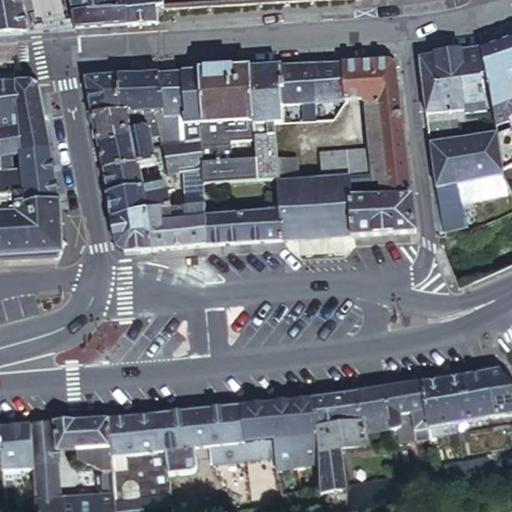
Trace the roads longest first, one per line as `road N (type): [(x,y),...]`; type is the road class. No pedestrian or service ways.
road 1 (residential): [(401,33),(57,56)]
road 2 (residential): [(401,33),(426,249),(411,278),(376,285)]
road 3 (residential): [(94,281),(57,56)]
road 4 (secondary): [(0,378),(211,370)]
road 5 (secondary): [(376,285),(206,300)]
road 6 (secondary): [(211,370),(371,348)]
road 7 (secondary): [(0,356),(70,328),(94,281)]
